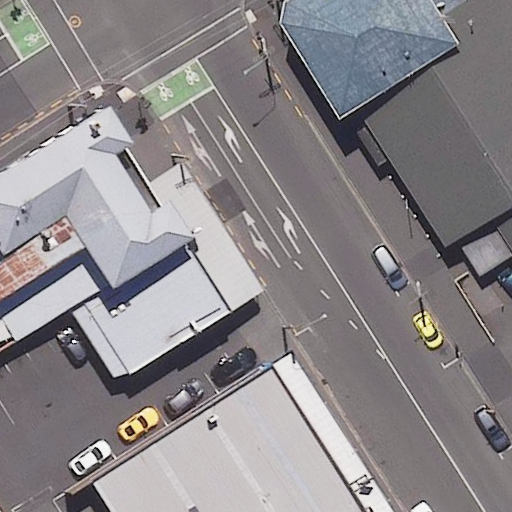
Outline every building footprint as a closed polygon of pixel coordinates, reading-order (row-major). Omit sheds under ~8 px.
[(441,0),(274,0),(261,8),(328,119),(464,38),(441,0)] [(511,0),(466,0),(450,11),(470,43),(356,117),(444,253),(494,221),(511,209),(511,0)] [(275,244),(148,52),(0,149),(0,314),(72,267),(124,344),(275,244)] [(511,209),(494,221),(511,247),(511,209)] [(511,294),(511,291),(492,263),(464,282),(485,313),(511,294)] [(401,511),(278,311),(95,433),(148,511),(401,511)]
